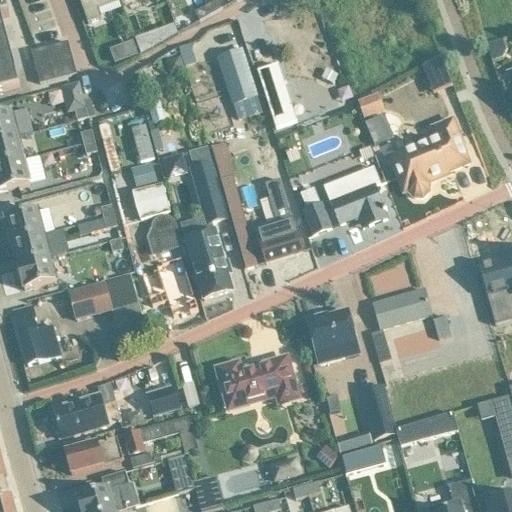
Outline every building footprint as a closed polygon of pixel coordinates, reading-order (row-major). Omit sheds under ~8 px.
[(0,48),(0,19),(9,17),(4,0),(0,0),(0,95),(20,90),(16,76),(8,78),(0,48)] [(97,10),(120,2),(119,0),(79,0),(88,24),(100,20),(97,10)] [(269,0),(278,17),(313,0),(269,0)] [(218,2),(206,8),(211,17),(223,10),(218,2)] [(206,8),(195,14),(200,23),(211,17),(206,8)] [(175,25),(158,31),(163,44),(173,38),(179,35),(175,25)] [(133,39),(123,43),(128,57),(138,53),(133,39)] [(32,54),(41,86),(77,76),(68,44),(32,54)] [(241,52),(218,60),(232,106),(256,99),(241,52)] [(436,61),(448,90),(467,82),(455,53),(436,61)] [(180,58),(166,62),(171,76),(185,72),(180,58)] [(279,67),(258,73),(276,130),(297,123),(279,67)] [(338,77),(326,71),(321,80),(334,86),(338,77)] [(370,97),(378,114),(400,105),(391,87),(370,97)] [(86,109),(75,112),(78,123),(89,120),(86,109)] [(0,143),(18,139),(18,138),(32,134),(26,112),(12,116),(12,115),(0,117),(0,143)] [(383,117),(365,125),(374,147),(393,139),(383,117)] [(409,194),(415,200),(423,200),(429,195),(429,186),(427,183),(468,166),(458,141),(460,140),(453,122),(434,130),(438,141),(398,157),(395,164),(405,191),(408,192),(409,194)] [(81,135),(84,146),(95,143),(92,132),(81,135)] [(0,168),(24,162),(18,139),(0,143),(0,168)] [(95,143),(84,146),(86,157),(97,154),(95,143)] [(259,268),(233,177),(234,176),(225,145),(211,149),(220,180),(246,272),(259,268)] [(207,149),(189,154),(194,169),(191,170),(196,188),(204,216),(207,227),(212,225),(226,221),(210,164),(212,164),(207,149)] [(182,157),(162,162),(168,182),(188,176),(182,157)] [(0,193),(30,186),(46,182),(39,158),(24,162),(0,168),(0,193)] [(152,165),(135,170),(141,190),(158,185),(152,165)] [(275,224),(255,231),(266,266),(303,254),(292,217),(290,218),(278,181),(263,186),(275,224)] [(136,209),(138,218),(139,223),(170,214),(162,186),(132,194),(136,209)] [(340,227),(358,221),(362,231),(370,228),(388,221),(385,213),(387,212),(385,209),(383,210),(374,186),(331,203),(340,227)] [(318,203),(307,207),(304,200),(298,203),(303,214),(312,239),(334,231),(324,206),(320,207),(318,203)] [(101,210),(104,221),(115,218),(112,207),(101,210)] [(12,243),(13,245),(44,237),(38,213),(6,221),(9,233),(7,233),(10,244),(12,243)] [(144,253),(134,255),(144,293),(155,291),(155,290),(167,323),(175,319),(176,321),(179,320),(178,317),(192,315),(176,263),(186,261),(176,223),(173,219),(171,216),(165,216),(159,217),(153,222),(152,228),(147,239),(140,241),(144,253)] [(117,229),(115,218),(104,221),(107,231),(117,229)] [(214,233),(186,242),(199,283),(204,302),(233,293),(227,274),(214,233)] [(16,258),(19,268),(50,260),(44,237),(13,245),(13,247),(11,248),(13,258),(16,258)] [(123,252),(121,241),(110,244),(113,254),(123,252)] [(502,264),(479,270),(495,328),(511,322),(511,255),(501,259),(502,264)] [(56,284),(50,260),(19,268),(19,270),(18,270),(18,272),(16,272),(19,283),(21,282),(24,292),(25,291),(25,292),(56,284)] [(133,280),(70,295),(77,322),(112,314),(124,356),(150,344),(140,307),(133,280)] [(381,333),(371,336),(377,355),(380,365),(391,362),(383,332),(432,318),(425,292),(373,306),(381,333)] [(33,308),(32,308),(13,314),(28,368),(61,359),(53,328),(37,332),(34,321),(36,320),(33,308)] [(451,335),(477,329),(473,309),(447,315),(451,335)] [(344,361),(341,349),(356,345),(348,314),(321,321),(320,318),(307,322),(319,368),(344,361)] [(438,341),(451,339),(446,319),(433,322),(438,341)] [(217,371),(223,391),(230,414),(276,402),(278,409),(302,403),(290,356),(271,361),(271,364),(256,369),(257,372),(242,376),(239,365),(217,371)] [(159,367),(143,367),(143,380),(159,379),(159,367)] [(201,403),(213,401),(209,377),(197,380),(201,403)] [(200,407),(194,384),(182,387),(188,410),(200,407)] [(149,396),(157,419),(180,411),(173,389),(149,396)] [(375,441),(396,435),(384,389),(362,395),(375,441)] [(336,397),(326,400),(330,415),(341,413),(336,397)] [(62,440),(81,435),(121,424),(116,403),(102,406),(100,398),(53,412),(62,440)] [(511,410),(509,399),(491,404),(495,417),(511,478),(511,410)] [(458,434),(454,417),(396,432),(401,450),(458,434)] [(138,436),(123,440),(128,459),(143,454),(142,447),(178,437),(183,456),(197,452),(189,420),(137,434),(138,436)] [(123,463),(116,440),(65,454),(72,477),(123,463)] [(44,442),(35,444),(38,455),(46,452),(44,442)] [(244,449),(241,455),(243,461),(248,464),(255,462),(258,457),(256,451),(250,448),(244,449)] [(325,448),(316,460),(328,469),(337,457),(325,448)] [(381,448),(342,459),(346,476),(347,477),(387,466),(381,448)] [(289,479),(315,470),(310,454),(283,462),(289,479)] [(149,456),(129,462),(132,472),(152,466),(149,456)] [(186,457),(167,462),(170,475),(189,470),(186,457)] [(124,511),(118,491),(130,487),(129,486),(126,474),(102,482),(106,493),(78,502),(77,503),(79,511),(124,511)] [(479,511),(472,482),(449,489),(453,504),(427,511),(479,511)] [(318,484),(305,487),(308,496),(320,492),(318,484)] [(305,487),(293,491),(295,500),(308,496),(305,487)] [(511,511),(511,497),(485,505),(487,511),(511,511)] [(0,511),(11,511),(8,498),(0,500),(0,511)] [(278,501),(265,505),(267,511),(271,511),(280,509),(278,501)]
